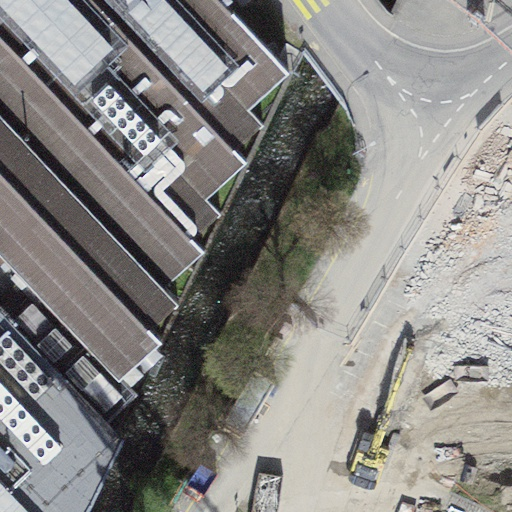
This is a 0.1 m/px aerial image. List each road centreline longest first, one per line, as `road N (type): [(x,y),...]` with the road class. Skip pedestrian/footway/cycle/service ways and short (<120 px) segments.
road 1 (residential): [(446,125),(202,511)]
road 2 (tertiary): [(446,125),(336,0)]
